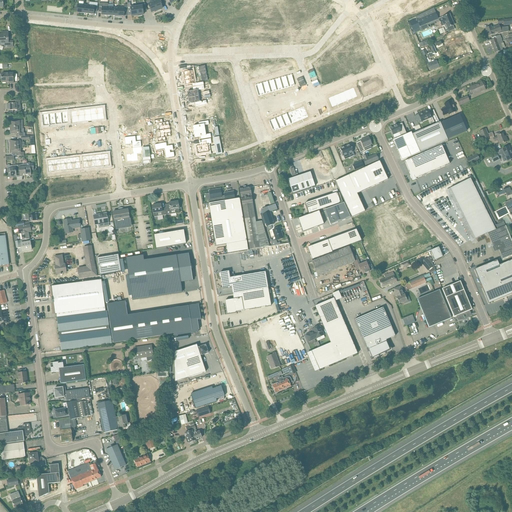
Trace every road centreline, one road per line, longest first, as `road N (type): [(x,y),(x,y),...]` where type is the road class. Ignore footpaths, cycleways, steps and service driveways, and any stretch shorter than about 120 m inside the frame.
road 1 (unclassified): [(26,271),(48,441),(59,449),(95,447),(120,502)]
road 2 (unclassified): [(258,434),(213,321),(190,183)]
road 3 (unclassified): [(491,339),(459,258),(410,200),(373,123)]
road 4 (motorway): [(511,387),(304,511)]
road 5 (motorway): [(360,511),(511,421)]
road 6 (residential): [(118,195),(109,110),(97,82),(97,24)]
road 7 (tertiary): [(416,369),(258,434)]
road 8 (tertiary): [(258,434),(120,502)]
road 9 (unclassified): [(26,271),(43,248),(48,209),(118,195)]
road 10 (unknown): [(247,326),(369,278)]
road 11 (residential): [(190,183),(170,60)]
